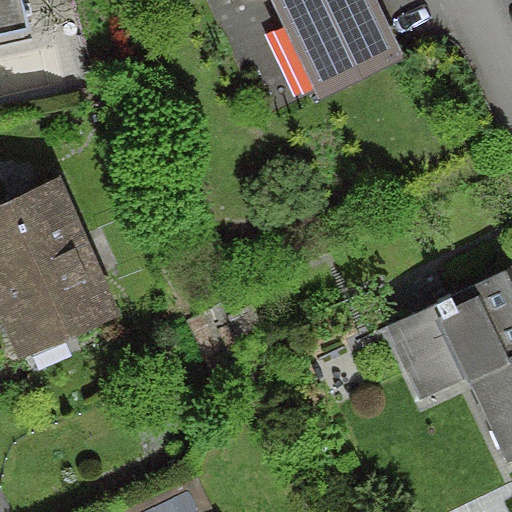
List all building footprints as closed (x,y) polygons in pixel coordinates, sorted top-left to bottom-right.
[(16,0),(14,0),(20,25),(12,27),(14,31),(24,29),(16,0)] [(270,0),(281,21),(295,14),(328,81),(313,88),(315,92),(393,55),(366,0),(270,0)] [(0,102),(104,78),(94,36),(0,57),(0,102)] [(0,306),(18,349),(104,311),(48,182),(0,203),(0,306)] [(451,348),(503,457),(511,453),(511,283),(505,268),(446,296),(445,294),(431,300),(432,302),(381,326),(402,371),(451,348)]
